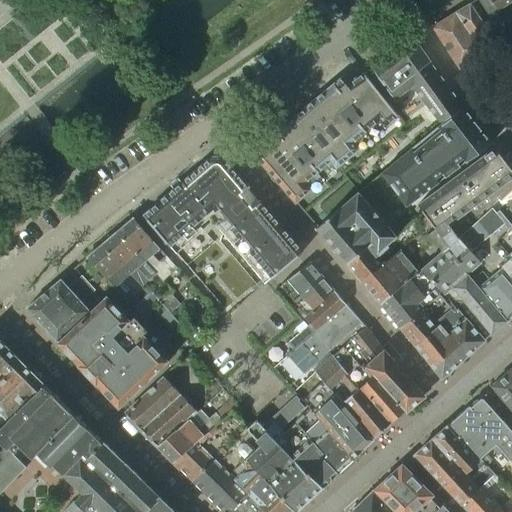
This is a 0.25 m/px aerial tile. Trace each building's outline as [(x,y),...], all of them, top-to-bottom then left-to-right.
[(511,14),(511,0),(490,0),(503,20),(511,14)] [(470,3),(455,12),(481,52),(482,51),(497,41),(470,3)] [(432,26),(459,68),(481,52),(455,12),(432,26)] [(439,124),(463,107),(431,63),(413,38),(371,67),(394,100),(411,87),(439,124)] [(481,52),(459,68),(468,82),(491,66),(482,51),(481,52)] [(251,151),(294,200),(310,188),(304,180),(330,159),(335,166),(358,147),(352,140),(380,117),(386,124),(398,113),(363,71),(348,81),(343,74),(333,82),(274,131),(275,132),(251,151)] [(491,143),(464,107),(440,125),(380,172),(406,207),(407,206),(438,182),(445,177),(460,166),(466,162),(491,143)] [(511,132),(511,114),(501,122),(510,135),(511,132)] [(458,236),(511,187),(511,169),(495,147),(418,204),(426,215),(431,223),(435,228),(445,241),(446,240),(449,243),(458,236)] [(222,235),(264,284),(302,252),(260,202),(259,202),(227,164),(223,160),(218,158),(212,158),(206,161),(182,182),(183,184),(144,216),(173,250),(222,209),(235,224),(222,235)] [(316,207),(324,216),(355,191),(347,181),(316,207)] [(511,198),(511,187),(458,236),(481,262),(468,273),(467,274),(506,320),(511,314),(511,278),(499,263),(511,251),(511,213),(505,205),(511,198)] [(358,191),(315,226),(347,264),(379,239),(384,245),(386,243),(395,236),(358,191)] [(426,215),(417,223),(423,230),(431,223),(426,215)] [(144,262),(156,274),(161,280),(171,273),(160,259),(158,261),(152,255),(159,249),(133,218),(118,231),(144,261),(144,262)] [(445,241),(435,228),(427,234),(436,246),(438,245),(441,250),(420,268),(421,269),(445,294),(448,291),(452,287),(451,286),(467,272),(468,273),(481,262),(458,236),(449,243),(446,240),(445,241)] [(141,286),(149,280),(137,268),(144,262),(144,261),(118,231),(102,244),(130,274),(129,274),(141,286)] [(379,239),(347,264),(365,285),(376,276),(373,273),(393,256),(392,255),(384,245),(379,239)] [(113,288),(115,287),(127,299),(134,292),(123,280),(129,274),(130,274),(102,244),(87,257),(113,288)] [(399,249),(392,255),(393,256),(373,273),(376,276),(365,285),(379,303),(418,271),(399,249)] [(511,251),(499,263),(511,278),(511,251)] [(295,286),(301,294),(322,276),(309,261),(281,285),(293,300),(297,297),(291,289),(295,286)] [(418,271),(379,303),(400,328),(430,303),(439,295),(443,293),(421,269),(418,271)] [(467,274),(468,273),(467,272),(451,286),(452,287),(448,291),(488,337),(506,320),(467,274)] [(27,308),(42,324),(88,283),(81,275),(68,287),(61,279),(27,308)] [(306,300),(299,307),(306,315),(334,291),(322,276),(301,294),(306,300)] [(57,340),(90,310),(82,301),(95,290),(88,283),(42,324),(57,340)] [(150,291),(133,307),(142,316),(159,301),(150,291)] [(303,341),(314,332),(345,305),(341,300),(334,291),(306,315),(304,317),(309,324),(287,342),(293,350),(303,341)] [(169,293),(159,301),(169,313),(179,304),(169,293)] [(90,310),(57,340),(119,408),(168,361),(146,337),(107,295),(90,310)] [(436,308),(430,303),(400,328),(442,379),(485,341),(457,308),(453,311),(444,301),(436,308)] [(361,322),(345,305),(314,332),(329,350),(361,322)] [(375,376),(404,410),(405,412),(424,396),(414,385),(388,355),(366,326),(352,337),(343,345),(369,375),(373,378),(375,376)] [(205,334),(197,327),(190,333),(197,341),(205,334)] [(346,370),(329,350),(314,332),(303,341),(293,350),(287,355),(302,371),(310,364),(315,370),(314,371),(328,386),(346,370)] [(0,374),(17,358),(0,340),(0,374)] [(333,354),(346,370),(389,424),(404,410),(375,376),(373,378),(369,375),(343,345),(333,354)] [(0,426),(43,384),(17,358),(0,374),(0,426)] [(511,367),(491,386),(511,410),(511,367)] [(328,386),(327,387),(372,438),(373,438),(389,424),(346,370),(328,386)] [(143,430),(180,394),(163,376),(153,385),(125,412),(143,430)] [(43,384),(0,426),(0,463),(11,452),(12,451),(8,447),(15,440),(32,457),(36,452),(52,466),(53,465),(62,474),(61,474),(81,493),(73,501),(74,502),(64,511),(143,511),(158,497),(140,479),(140,478),(101,441),(43,384)] [(198,412),(180,394),(143,430),(160,447),(195,414),(198,412)] [(280,429),(304,407),(298,401),(299,400),(295,395),(262,426),(265,429),(274,421),(280,429)] [(372,438),(334,395),(315,413),(352,457),(372,438)] [(469,405),(446,426),(478,460),(480,458),(491,449),(497,455),(501,451),(510,461),(511,459),(511,431),(483,398),(480,398),(470,407),(469,405)] [(225,404),(231,411),(232,411),(238,406),(231,399),(225,404)] [(195,414),(160,447),(173,462),(174,463),(223,419),(217,413),(210,420),(209,419),(200,410),(198,412),(195,414)] [(223,419),(174,463),(196,484),(223,511),(226,511),(247,493),(235,479),(252,463),(260,456),(254,450),(260,444),(246,428),(232,411),(231,411),(225,417),(223,419)] [(304,412),(294,421),(295,422),(293,424),(320,453),(318,455),(335,473),(352,457),(315,413),(309,418),(304,412)] [(256,419),(246,428),(260,444),(254,450),(260,456),(252,463),(293,511),(294,511),(320,487),(301,468),(300,469),(290,457),(288,456),(273,441),(283,432),(283,431),(280,429),(274,421),(265,429),(262,426),(256,419)] [(320,453),(293,424),(283,432),(273,441),(288,456),(290,457),(300,469),(301,468),(320,487),(335,473),(318,455),(320,453)] [(446,426),(433,437),(448,453),(447,454),(479,488),(494,474),(480,458),(478,460),(446,426)] [(448,453),(433,437),(413,454),(461,504),(468,511),(502,511),(479,488),(447,454),(448,453)] [(0,511),(0,494),(26,467),(11,452),(0,463),(0,511)] [(266,511),(293,511),(252,463),(235,479),(247,493),(266,511)] [(449,511),(402,463),(374,489),(398,511),(449,511)] [(398,511),(374,489),(350,511),(398,511)] [(266,511),(247,493),(226,511),(266,511)] [(174,511),(158,497),(143,511),(174,511)]
